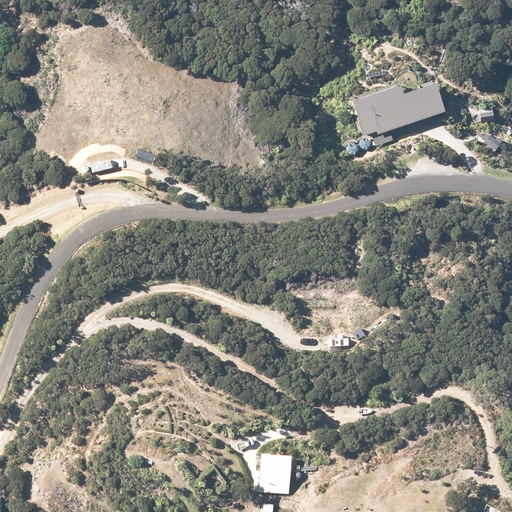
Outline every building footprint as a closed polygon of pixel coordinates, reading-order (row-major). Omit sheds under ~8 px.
[(365,140),(447,110),(436,82),(406,92),(404,85),(351,104),(365,140)] [(493,107),(478,110),(481,119),(495,115),(493,107)] [(351,397),(337,396),(337,405),(350,405),(351,397)] [(190,469),(184,474),(197,489),(203,483),(201,481),(216,467),(211,462),(196,476),(190,469)] [(260,463),(259,493),(290,495),(291,464),(260,463)] [(456,471),(455,482),(478,483),(479,473),(456,471)]
